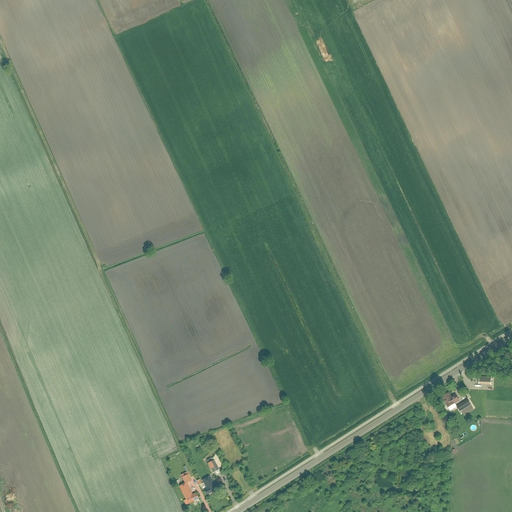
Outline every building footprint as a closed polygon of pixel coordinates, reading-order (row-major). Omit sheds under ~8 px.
[(491,378),(479,377),(479,384),(491,385),(491,378)] [(451,397),(448,393),(442,397),(448,407),(455,403),(459,400),(455,395),(451,397)] [(473,410),(467,400),(457,407),(460,412),(463,410),(466,414),(473,410)] [(219,470),(212,458),(207,461),(208,463),(207,463),(212,473),(219,470)] [(185,475),(184,473),(181,474),(182,477),(185,483),(179,486),(186,500),(184,501),(186,505),(198,499),(195,493),(192,495),(187,483),(191,481),(188,474),(185,475)] [(215,485),(210,476),(202,480),(207,489),(204,490),(206,494),(218,488),(215,484),(215,485)]
